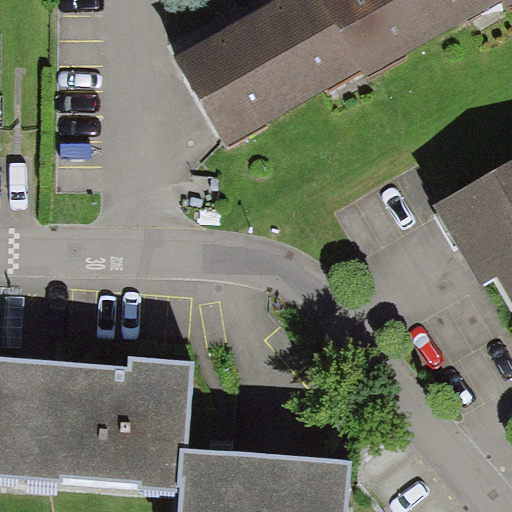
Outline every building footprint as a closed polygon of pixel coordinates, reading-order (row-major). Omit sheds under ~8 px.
[(309,0),(294,0),(175,67),(224,153),(354,79),(312,4),(309,0)] [(319,0),(312,4),(354,79),(360,88),(500,9),(494,0),(319,0)] [(511,0),(494,0),(500,9),(504,17),(511,12),(511,0)] [(511,176),(437,223),(485,301),(496,293),(511,320),(511,176)] [(0,490),(184,501),(186,463),(191,373),(129,369),(129,382),(0,374),(0,490)] [(341,511),(344,472),(186,463),(184,501),(183,511),(341,511)]
